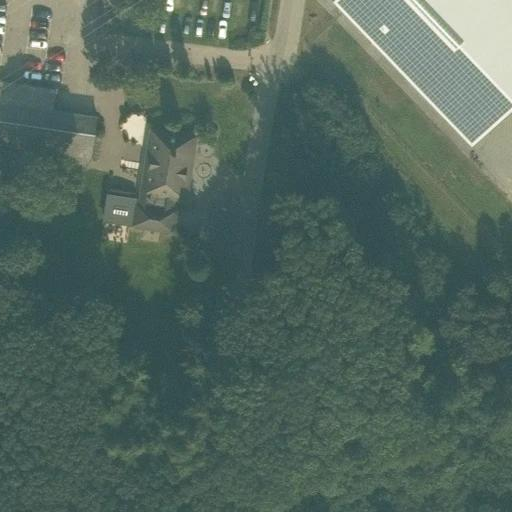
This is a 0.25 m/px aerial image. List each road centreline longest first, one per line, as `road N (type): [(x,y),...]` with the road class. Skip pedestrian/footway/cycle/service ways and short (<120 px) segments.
road 1 (track): [(511,283),(484,241),(292,44)]
road 2 (unclassified): [(296,0),(260,286)]
road 3 (track): [(260,286),(238,511)]
